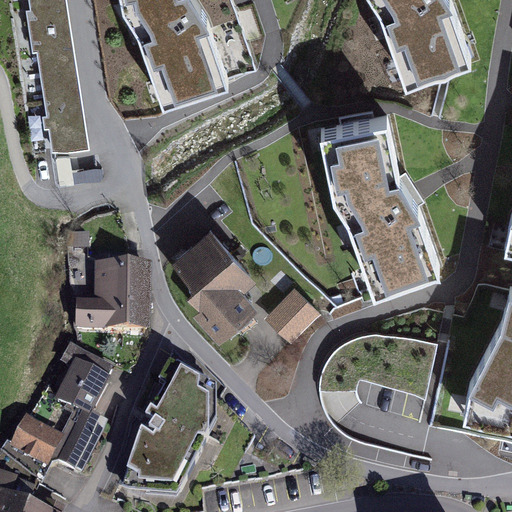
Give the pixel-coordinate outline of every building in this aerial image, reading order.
[(66,0),(29,0),(31,8),(26,9),(33,52),(38,52),(47,115),(43,115),(45,128),(49,127),(52,151),(89,145),(66,0)] [(122,0),(124,7),(139,29),(164,101),(229,78),(208,18),(196,0),(122,0)] [(380,0),(386,9),(409,82),(477,61),(459,3),(457,0),(380,0)] [(390,120),(323,134),(336,195),(354,220),(377,293),(445,272),(427,214),(416,199),(402,178),(390,120)] [(205,233),(166,267),(197,302),(224,279),(236,269),(205,233)] [(93,311),(76,311),(76,341),(148,342),(148,276),(93,276),(93,311)] [(224,279),(197,302),(186,312),(214,345),(253,312),(224,279)] [(511,292),(504,325),(472,387),(465,419),(511,429),(511,292)] [(317,315),(295,293),(270,318),(292,340),(317,315)] [(62,375),(70,379),(55,408),(83,423),(59,468),(82,480),(106,433),(89,424),(114,378),(72,356),(62,375)] [(221,424),(221,395),(182,374),(143,442),(132,479),(144,483),(144,490),(178,494),(203,446),(211,447),(221,424)] [(23,511),(60,445),(24,428),(0,469),(0,511),(23,511)]
